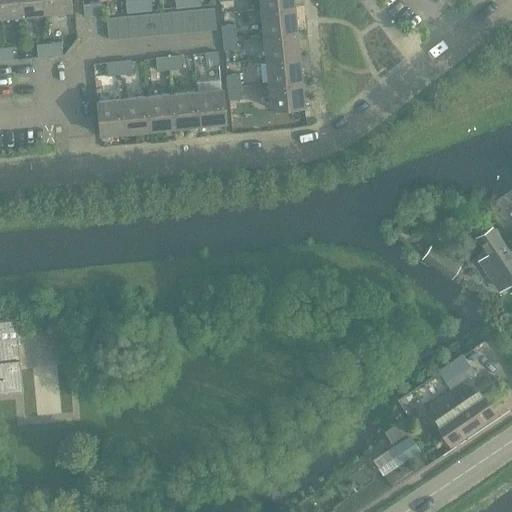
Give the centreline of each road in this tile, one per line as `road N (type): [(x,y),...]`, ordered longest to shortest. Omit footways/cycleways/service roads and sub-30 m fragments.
road 1 (residential): [(0,180),(327,142),(386,111),(511,7)]
road 2 (tertiary): [(406,511),(511,440)]
